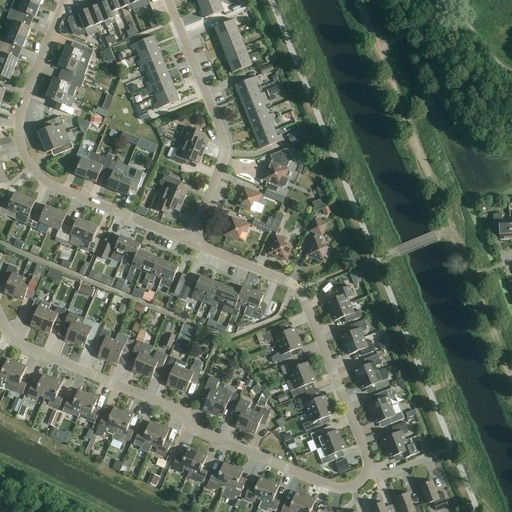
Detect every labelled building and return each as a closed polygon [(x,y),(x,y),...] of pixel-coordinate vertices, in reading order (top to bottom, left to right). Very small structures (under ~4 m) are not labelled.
[(14,0),(12,6),(9,13),(21,18),(24,13),(33,16),(35,17),(39,7),(23,1),(23,0),(14,0)] [(116,11),(121,9),(117,0),(106,0),(107,2),(108,2),(112,13),(114,17),(118,16),(116,11)] [(133,10),(131,5),(128,0),(117,0),(121,9),(127,7),(129,12),(133,10)] [(128,0),(131,5),(133,10),(133,11),(143,7),(148,4),(147,1),(146,0),(128,0)] [(201,10),(220,2),(219,0),(199,0),(198,1),(201,10)] [(234,13),(247,7),(245,1),(232,7),(234,13)] [(107,2),(98,6),(105,22),(111,20),(112,24),(116,22),(114,17),(112,13),(108,2),(107,2)] [(220,2),(201,10),(205,19),(224,11),(220,2)] [(98,6),(89,10),(95,26),(105,22),(98,6)] [(98,32),(95,26),(89,10),(79,14),(80,16),(74,19),(80,32),(86,30),(88,36),(98,32)] [(14,23),(10,32),(27,39),(31,28),(19,24),(21,18),(9,13),(7,20),(14,23)] [(219,37),(238,29),(234,20),(215,28),(219,37)] [(222,46),(241,38),(238,29),(219,37),(222,46)] [(0,38),(0,46),(9,50),(11,44),(23,49),(27,39),(10,32),(7,41),(0,38)] [(139,55),(158,47),(153,37),(131,46),(133,51),(136,50),(139,55)] [(241,38),(222,46),(226,55),(245,48),(241,38)] [(0,64),(14,70),(18,60),(7,55),(9,50),(0,46),(0,64)] [(63,57),(88,67),(94,51),(83,46),(81,52),(67,46),(63,57)] [(139,67),(162,58),(158,47),(139,55),(141,61),(137,62),(139,67)] [(229,64),(249,57),(245,48),(226,55),(229,64)] [(110,49),(100,53),(102,58),(105,57),(112,54),(110,49)] [(84,77),(88,67),(63,57),(59,67),(63,69),(72,72),(70,78),(83,83),(85,78),(84,77)] [(249,57),(229,64),(233,73),(252,66),(249,57)] [(162,58),(139,67),(141,72),(145,71),(147,77),(166,69),(162,58)] [(125,61),(117,64),(120,72),(128,68),(125,61)] [(0,76),(10,80),(14,70),(0,64),(0,76)] [(263,75),(274,71),(272,65),(261,69),(263,75)] [(148,89),(171,79),(166,69),(147,77),(150,82),(146,84),(148,89)] [(239,96),(258,89),(256,83),(259,82),(257,77),(235,86),(239,96)] [(54,78),(50,89),(74,98),(78,88),(81,89),(83,83),(70,78),(68,84),(58,80),(54,78)] [(156,98),(175,90),(171,79),(148,89),(150,94),(154,92),(156,98)] [(50,89),(46,99),(60,104),(58,110),(60,111),(72,116),(74,110),(71,109),(73,105),(71,105),(74,98),(50,89)] [(243,107),(266,98),(264,93),(260,95),(258,89),(239,96),(243,107)] [(175,90),(156,98),(158,103),(155,105),(157,110),(179,101),(175,90)] [(266,98),(243,107),(248,118),(266,110),(264,104),(268,103),(266,98)] [(203,108),(197,111),(199,117),(206,114),(203,108)] [(252,128),(274,119),(272,114),(269,116),(266,110),(248,118),(252,128)] [(147,113),(146,113),(139,116),(141,122),(149,119),(147,113)] [(42,143),(66,133),(63,125),(64,125),(60,117),(49,122),(52,127),(38,133),(42,143)] [(78,122),(80,127),(90,123),(79,118),(78,122)] [(256,139),(275,132),(273,126),(276,124),(274,119),(252,128),(256,139)] [(90,123),(80,127),(82,133),(86,134),(90,123)] [(186,146),(203,154),(208,143),(204,141),(206,136),(185,127),(180,137),(188,141),(186,146)] [(275,132),(256,139),(260,150),(283,141),(281,136),(277,137),(275,132)] [(299,132),(288,136),(291,143),(302,139),(299,132)] [(66,133),(42,143),(47,153),(60,148),(63,153),(74,149),(71,143),(70,143),(66,133)] [(123,133),(121,138),(129,141),(131,136),(123,133)] [(143,148),(145,142),(139,139),(137,146),(143,148)] [(299,156),(309,152),(304,140),(294,144),(299,156)] [(199,164),(203,154),(186,146),(183,152),(176,149),(171,159),(184,165),(187,159),(199,164)] [(86,179),(96,154),(80,148),(76,159),(81,161),(76,175),(86,179)] [(289,163),(293,161),(288,149),(270,156),(273,161),(272,162),(271,162),(263,180),(268,182),(265,188),(277,193),(279,187),(283,189),(286,187),(288,181),(287,178),(286,177),(289,169),(287,168),(289,163)] [(107,172),(112,161),(113,157),(108,155),(106,158),(96,154),(86,179),(96,183),(102,170),(107,172)] [(117,192),(128,167),(118,163),(112,161),(107,172),(113,174),(107,188),(117,192)] [(128,167),(117,192),(128,196),(132,186),(138,189),(144,173),(128,167)] [(166,194),(184,202),(188,191),(175,186),(178,180),(165,175),(160,186),(168,189),(166,194)] [(322,199),(313,202),(316,209),(331,203),(328,197),(324,186),(318,189),(322,199)] [(259,203),(262,195),(244,187),(241,194),(242,195),(237,206),(249,211),(255,213),(259,203)] [(282,204),(285,198),(267,190),(264,196),(282,204)] [(18,214),(25,198),(15,193),(11,203),(5,200),(0,211),(0,214),(5,217),(6,215),(16,219),(18,214)] [(156,197),(151,207),(164,213),(169,215),(171,209),(179,212),(184,202),(166,194),(164,200),(156,197)] [(31,227),(37,214),(31,211),(35,202),(25,198),(18,214),(16,219),(25,223),(25,225),(31,227)] [(50,227),(57,210),(46,206),(42,216),(37,214),(31,227),(47,234),(50,227)] [(324,217),(330,214),(327,207),(321,210),(324,217)] [(63,240),(68,227),(63,224),(67,215),(57,210),(50,227),(59,231),(56,238),(63,240)] [(277,234),(284,216),(278,213),(271,231),(277,234)] [(511,239),(510,220),(503,220),(502,214),(493,215),(494,226),(499,226),(500,240),(511,239)] [(246,233),(250,225),(231,217),(224,236),(238,242),(242,231),(246,233)] [(81,240),(88,223),(78,219),(74,229),(68,227),(63,240),(78,247),(81,240)] [(322,237),(327,224),(315,219),(310,232),(316,234),(314,238),(306,256),(325,264),(331,249),(320,245),(322,241),(320,240),(321,236),(322,237)] [(270,234),(272,228),(254,220),(252,226),(270,234)] [(81,240),(78,247),(94,254),(100,240),(94,237),(98,228),(88,223),(81,240)] [(286,262),(292,248),(283,244),(285,240),(276,236),(268,254),(286,262)] [(124,257),(131,241),(120,237),(113,253),(114,253),(111,259),(121,263),(124,257)] [(127,265),(131,267),(138,251),(139,251),(141,245),(131,241),(124,257),(130,259),(127,265)] [(98,257),(106,261),(112,246),(104,243),(98,257)] [(148,255),(139,251),(138,251),(131,267),(129,273),(133,274),(136,268),(142,271),(148,255)] [(149,280),(158,259),(148,255),(142,271),(148,273),(145,279),(149,280)] [(162,279),(168,263),(158,259),(149,280),(154,282),(156,276),(162,279)] [(168,263),(162,279),(160,285),(169,289),(168,291),(179,295),(186,276),(179,273),(177,279),(174,278),(179,267),(168,263)] [(14,298),(14,297),(22,277),(17,275),(17,269),(9,265),(4,278),(9,281),(4,294),(14,298)] [(79,273),(85,276),(88,269),(82,267),(79,273)] [(361,269),(350,274),(354,285),(364,281),(361,275),(364,274),(361,269)] [(22,277),(14,297),(24,301),(29,289),(34,291),(40,278),(32,275),(28,280),(22,277)] [(104,275),(101,283),(102,283),(111,287),(114,279),(107,277),(104,275)] [(192,298),(202,302),(211,281),(201,276),(199,282),(194,293),(192,298)] [(212,306),(221,285),(211,281),(202,302),(212,306)] [(78,293),(82,295),(92,298),(95,290),(81,284),(78,293)] [(225,305),(231,289),(221,285),(212,306),(216,308),(219,303),(225,305)] [(191,289),(184,286),(179,298),(186,300),(191,289)] [(329,312),(350,304),(348,298),(354,296),(350,286),(336,291),(339,297),(327,302),(327,303),(326,304),(329,312)] [(254,292),(243,287),(241,293),(235,309),(239,311),(241,305),(247,308),(254,292)] [(135,289),(132,296),(142,300),(146,291),(139,288),(138,290),(135,289)] [(241,293),(231,289),(225,305),(223,311),(232,315),(235,309),(241,293)] [(254,292),(247,308),(245,314),(260,320),(263,314),(257,312),(264,296),(254,292)] [(36,314),(30,327),(40,331),(40,330),(48,310),(51,305),(41,301),(36,298),(30,311),(36,314)] [(125,314),(128,307),(122,304),(119,311),(125,314)] [(350,304),(329,312),(333,320),(334,320),(335,321),(347,317),(349,322),(362,317),(360,311),(354,313),(350,304)] [(48,310),(40,330),(50,334),(55,322),(61,324),(66,311),(58,308),(54,313),(48,310)] [(74,345),(75,344),(83,324),(77,322),(79,316),(70,312),(64,326),(70,328),(64,341),(74,345)] [(343,346),(364,338),(362,333),(366,331),(367,329),(366,326),(363,320),(350,326),(353,331),(341,336),(341,338),(340,338),(343,346)] [(83,324),(75,344),(84,348),(89,336),(95,338),(100,325),(91,321),(88,327),(83,324)] [(138,332),(141,325),(135,323),(132,330),(138,332)] [(185,324),(182,333),(188,335),(191,327),(185,324)] [(278,346),(299,337),(298,338),(294,328),(282,333),(280,327),(267,333),(267,335),(263,337),(264,341),(276,340),(278,346)] [(107,362),(108,360),(116,341),(110,339),(111,332),(103,329),(97,342),(103,345),(97,358),(107,362)] [(143,343),(147,333),(141,330),(137,341),(143,343)] [(116,341),(108,360),(108,361),(117,364),(122,353),(128,355),(133,342),(128,340),(129,338),(119,333),(116,341)] [(171,349),(176,336),(168,333),(163,346),(171,349)] [(299,337),(278,346),(280,351),(271,359),(273,363),(278,361),(279,363),(292,358),(290,352),(303,347),(299,337)] [(364,338),(343,346),(347,354),(348,354),(348,356),(360,351),(363,356),(376,351),(372,341),(366,343),(364,338)] [(381,350),(389,347),(387,342),(379,345),(381,350)] [(150,355),(153,347),(146,344),(142,345),(137,343),(132,356),(137,359),(132,372),(141,376),(142,375),(150,355)] [(240,359),(245,354),(240,350),(236,355),(240,359)] [(150,355),(142,375),(152,379),(157,366),(162,369),(167,356),(158,352),(156,357),(150,355)] [(354,373),(357,381),(378,372),(376,367),(381,365),(377,355),(364,360),(366,366),(355,370),(355,372),(354,373)] [(176,389),(184,369),(187,364),(171,357),(166,371),(171,373),(166,386),(176,390),(176,389)] [(0,389),(3,382),(8,384),(17,364),(7,360),(2,372),(0,371),(0,389)] [(290,374),(292,380),(312,372),(308,363),(296,367),(293,362),(280,367),(283,375),(290,374)] [(17,364),(8,384),(14,386),(12,390),(22,395),(27,383),(21,380),(27,367),(17,363),(17,364)] [(184,369),(176,389),(186,393),(191,381),(196,383),(202,370),(200,369),(202,367),(196,364),(195,367),(192,366),(190,372),(184,369)] [(384,370),(378,372),(357,381),(360,389),(362,388),(362,390),(374,385),(377,391),(390,385),(388,381),(389,378),(387,371),(384,370)] [(312,372),(292,380),(286,382),(293,398),(305,393),(302,387),(317,381),(313,372),(312,372)] [(39,396),(45,399),(53,379),(43,375),(38,387),(32,385),(27,396),(37,401),(39,396)] [(212,415),(212,414),(223,389),(217,386),(220,380),(210,376),(202,395),(208,398),(202,411),(212,415)] [(53,379),(45,399),(50,401),(48,405),(59,409),(63,398),(57,395),(63,382),(53,378),(53,379)] [(242,390),(244,384),(238,381),(236,387),(242,390)] [(223,389),(212,414),(222,418),(227,406),(233,408),(238,395),(232,393),(231,391),(226,388),(224,389),(223,389)] [(371,415),(392,406),(390,401),(395,399),(391,389),(378,394),(380,400),(368,405),(369,406),(368,407),(371,415)] [(68,399),(63,411),(79,418),(89,394),(79,390),(74,402),(68,399)] [(89,393),(89,394),(79,418),(95,424),(99,413),(93,410),(99,397),(89,393)] [(281,403),(288,401),(285,394),(278,397),(281,403)] [(306,408),(309,413),(328,406),(324,396),(312,401),(310,395),(297,400),(301,410),(306,408)] [(265,409),(269,399),(261,396),(257,406),(265,409)] [(245,431),(254,411),(248,409),(248,403),(241,399),(232,419),(238,421),(235,428),(245,432),(245,431)] [(328,406),(309,413),(312,421),(303,425),(306,432),(322,426),(320,420),(333,415),(329,405),(328,406)] [(392,406),(371,415),(374,423),(376,423),(376,424),(388,419),(391,425),(404,419),(401,412),(395,414),(392,406)] [(114,435),(115,431),(124,412),(114,408),(109,419),(103,417),(96,435),(103,438),(105,434),(108,433),(114,435)] [(254,411),(245,431),(255,435),(260,423),(266,425),(271,412),(261,408),(259,414),(254,411)] [(54,410),(51,418),(57,421),(61,413),(54,410)] [(129,442),(134,430),(128,428),(134,414),(124,411),(124,412),(115,431),(114,435),(112,439),(123,444),(124,440),(129,442)] [(280,427),(286,422),(282,418),(276,422),(280,427)] [(385,449),(406,441),(404,435),(408,434),(409,431),(405,422),(392,428),(394,434),(382,439),(383,440),(382,441),(385,449)] [(148,454),(151,446),(160,427),(150,423),(145,434),(139,432),(134,444),(142,447),(140,450),(148,454)] [(160,427),(151,446),(157,448),(155,453),(166,457),(170,445),(164,443),(170,429),(160,425),(160,427)] [(311,435),(317,450),(343,439),(342,440),(338,430),(326,435),(324,429),(311,435)] [(62,441),(67,443),(71,433),(66,431),(65,434),(62,441)] [(283,436),(285,442),(293,440),(290,433),(283,436)] [(89,454),(97,437),(93,436),(86,453),(89,454)] [(343,439),(317,450),(323,465),(336,460),(334,454),(347,449),(343,439)] [(406,441),(385,449),(388,457),(390,457),(390,458),(402,453),(404,459),(418,454),(414,444),(408,446),(406,441)] [(295,442),(289,444),(293,455),(300,453),(295,442)] [(425,454),(431,452),(428,445),(422,448),(425,454)] [(184,469),(189,472),(197,452),(188,448),(183,460),(177,458),(172,469),(182,474),(184,469)] [(306,450),(299,452),(302,462),(308,460),(306,450)] [(197,452),(189,472),(195,474),(193,478),(204,483),(208,470),(203,468),(208,455),(198,451),(197,452)] [(135,465),(146,470),(149,463),(138,458),(135,465)] [(164,469),(167,462),(159,459),(157,465),(164,469)] [(340,473),(350,469),(346,459),(336,463),(340,473)] [(117,462),(114,470),(119,472),(123,464),(117,462)] [(220,484),(226,486),(234,467),(224,463),(219,475),(213,472),(206,488),(213,490),(215,491),(216,490),(218,488),(220,484)] [(226,486),(222,494),(232,498),(233,495),(240,497),(244,485),(238,483),(244,470),(234,466),(234,467),(226,486)] [(256,499),(262,501),(270,482),(260,478),(255,490),(249,487),(244,499),(254,503),(256,499)] [(270,482),(262,501),(259,509),(265,511),(267,511),(269,509),(275,511),(281,500),(275,498),(280,485),(270,481),(270,482)] [(438,495),(432,481),(420,486),(427,504),(433,502),(437,511),(448,507),(443,493),(438,495)] [(176,487),(172,496),(178,499),(182,490),(176,487)] [(299,511),(306,497),(296,493),(291,505),(285,502),(280,511),(299,511)] [(414,507),(408,493),(396,498),(401,511),(421,511),(419,505),(414,507)] [(306,497),(299,511),(310,511),(316,499),(306,495),(306,497)] [(191,498),(188,503),(189,506),(192,507),(196,506),(198,502),(197,498),(194,497),(191,498)] [(235,499),(232,506),(238,508),(239,507),(240,501),(235,499)] [(386,511),(383,503),(371,507),(373,511),(386,511)]
